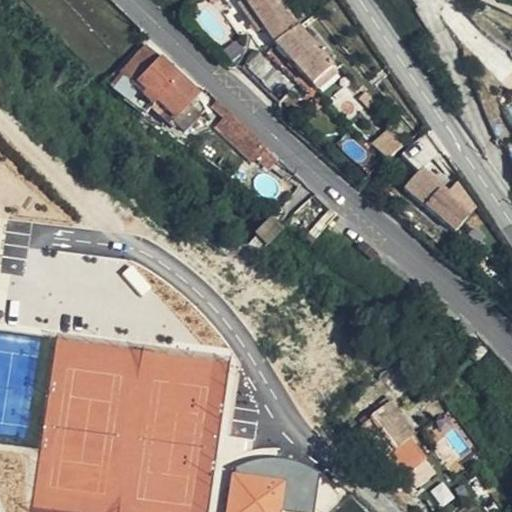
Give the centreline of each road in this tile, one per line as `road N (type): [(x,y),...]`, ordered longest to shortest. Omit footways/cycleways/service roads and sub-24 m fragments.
road 1 (tertiary): [(511,340),(135,0)]
road 2 (tertiary): [(511,217),(363,0)]
